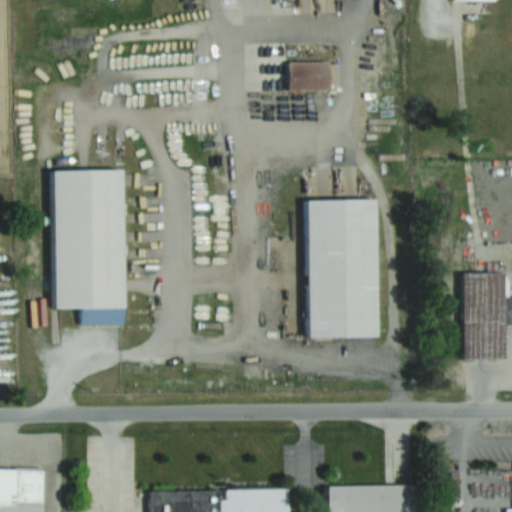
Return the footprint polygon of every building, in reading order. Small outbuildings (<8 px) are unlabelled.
[(324,88),(284,89),(283,60),(324,60),(324,88)] [(119,322),(77,323),(76,306),(50,307),(47,170),(116,168),(119,310),(145,309),(146,325),(119,326),(119,322)] [(371,334),(302,335),(300,199),(369,198),(371,334)] [(457,358),(457,272),(498,272),(498,295),(511,295),(511,324),(498,324),(499,358),(457,358)] [(37,511),(0,511),(0,468),(38,470),(37,511)] [(408,511),(323,511),(323,485),(408,483),(408,511)] [(145,511),(145,490),(282,487),(282,511),(145,511)]
